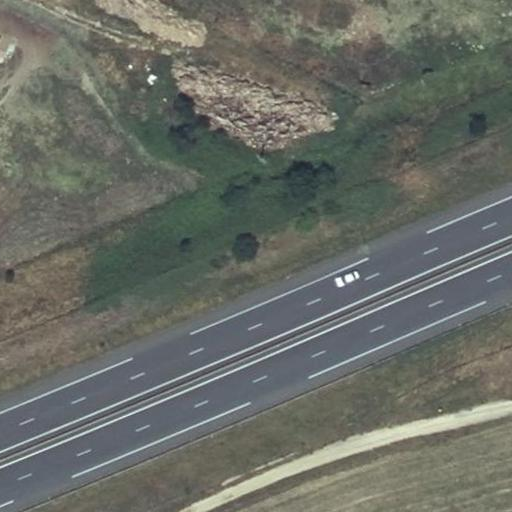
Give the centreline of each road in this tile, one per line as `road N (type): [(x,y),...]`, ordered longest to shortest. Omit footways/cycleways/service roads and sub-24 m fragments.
road 1 (trunk): [(0,486),(511,270)]
road 2 (trunk): [(511,216),(0,432)]
